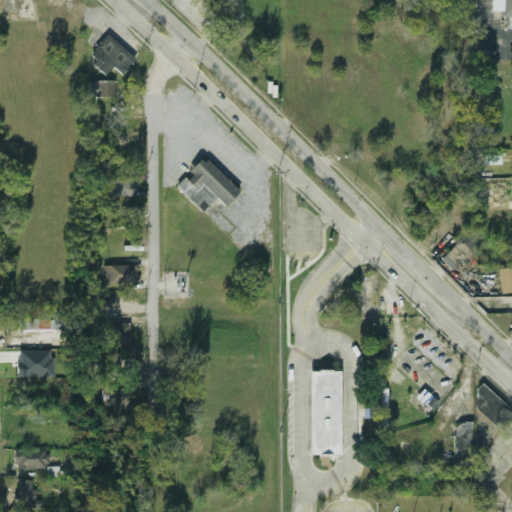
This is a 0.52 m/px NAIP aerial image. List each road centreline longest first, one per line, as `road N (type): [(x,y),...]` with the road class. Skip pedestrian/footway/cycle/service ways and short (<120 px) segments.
road 1 (residential): [(157,394),(158,70),(183,35)]
road 2 (secondary): [(109,0),(361,243)]
road 3 (secondary): [(377,228),(145,0)]
road 4 (secondary): [(361,243),(491,370)]
